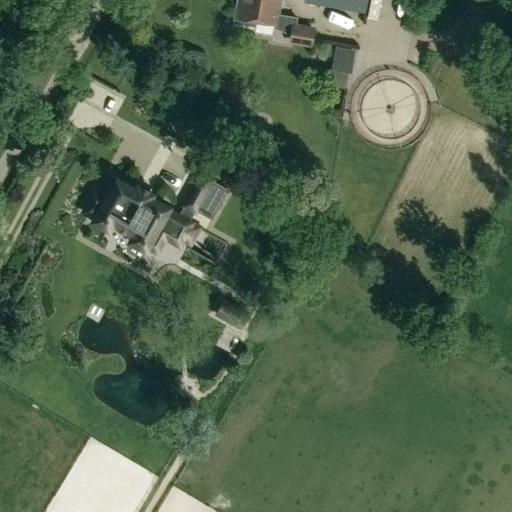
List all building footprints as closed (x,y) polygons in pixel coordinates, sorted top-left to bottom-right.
[(290,41),(310,44),(313,28),(295,25),(297,17),(277,14),(279,0),(236,0),(233,23),(255,27),(256,20),(274,23),(274,27),(288,33),(292,34),(290,41)] [(306,0),(306,1),(365,11),(366,0),(306,0)] [(402,0),(402,7),(412,8),(413,0),(402,0)] [(149,155),(159,135),(136,124),(126,143),(149,155)] [(151,157),(162,162),(171,144),(159,139),(151,157)] [(166,209),(168,206),(149,196),(151,193),(135,184),(133,187),(115,177),(104,197),(94,192),(83,211),(93,217),(92,220),(107,228),(109,226),(130,238),(129,240),(144,249),(146,245),(156,251),(164,236),(178,244),(181,239),(189,244),(199,227),(186,220),(192,210),(195,212),(196,210),(211,218),(227,189),(212,181),(213,179),(201,172),(183,205),(185,207),(180,216),(166,209)] [(249,311),(224,298),(215,315),(240,328),(249,311)]
